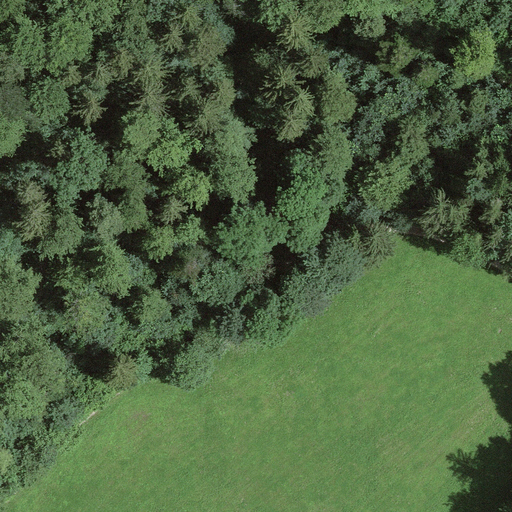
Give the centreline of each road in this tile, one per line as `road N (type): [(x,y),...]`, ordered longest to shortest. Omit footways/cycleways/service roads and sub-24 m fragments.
road 1 (track): [(325,229),(234,307),(137,372),(44,454),(0,507)]
road 2 (track): [(325,229),(403,224),(457,240),(511,271)]
